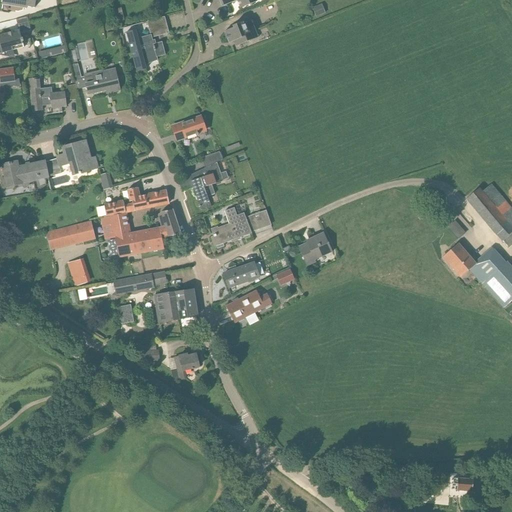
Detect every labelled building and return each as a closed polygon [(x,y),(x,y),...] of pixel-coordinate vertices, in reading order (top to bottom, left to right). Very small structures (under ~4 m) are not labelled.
[(3,0),(3,3),(34,8),(35,0),(3,0)] [(219,0),(222,6),(237,0),(240,8),(256,2),(255,0),(219,0)] [(104,9),(106,2),(98,1),(97,7),(104,9)] [(325,14),(322,5),(313,8),(316,17),(325,14)] [(120,9),(112,11),(115,24),(121,23),(123,22),(120,9)] [(0,35),(0,55),(1,55),(2,53),(12,51),(11,47),(22,45),(20,34),(31,31),(27,17),(16,20),(18,31),(0,35)] [(155,41),(155,40),(153,41),(152,38),(169,34),(165,17),(147,22),(150,35),(138,39),(135,31),(126,33),(137,71),(146,69),(145,65),(158,60),(157,57),(165,55),(162,42),(155,44),(154,41),(155,41)] [(233,26),(234,28),(225,31),(229,43),(235,41),(236,43),(235,44),(236,46),(258,38),(251,21),(243,24),(242,22),(233,26)] [(40,60),(48,58),(46,51),(38,53),(40,60)] [(84,76),(84,77),(84,78),(81,78),(78,64),(70,66),(77,90),(86,88),(88,95),(109,89),(110,93),(119,91),(115,68),(84,76)] [(0,103),(2,104),(3,95),(5,82),(15,80),(13,68),(0,70),(0,103)] [(39,78),(28,79),(32,112),(43,111),(42,106),(51,105),(52,114),(59,113),(59,108),(61,108),(66,107),(65,102),(76,101),(75,91),(76,90),(75,85),(64,88),(64,93),(41,95),(39,78)] [(198,136),(199,133),(204,131),(203,127),(204,126),(201,117),(173,127),(176,135),(177,134),(179,140),(187,137),(195,134),(196,135),(198,136)] [(45,162),(48,177),(61,175),(59,166),(70,163),(73,176),(98,170),(95,158),(90,159),(86,142),(74,144),(62,147),(65,156),(57,158),(57,159),(45,162)] [(205,169),(217,163),(223,161),(219,152),(202,158),(205,169)] [(0,180),(2,189),(7,187),(21,184),(21,182),(38,178),(38,180),(48,177),(45,162),(27,166),(18,167),(17,162),(12,163),(2,165),(5,177),(0,178),(0,180)] [(211,208),(207,197),(214,194),(211,185),(223,182),(217,163),(205,169),(189,176),(196,194),(199,205),(198,205),(199,207),(200,207),(201,210),(211,208)] [(100,173),(105,188),(114,185),(109,171),(100,173)] [(483,194),(479,189),(467,199),(508,248),(511,244),(511,210),(491,186),(483,194)] [(169,204),(166,191),(165,192),(138,198),(136,189),(127,191),(129,200),(131,200),(132,203),(124,205),(123,201),(104,205),(106,218),(100,219),(101,221),(126,216),(125,212),(169,204)] [(214,247),(216,246),(217,249),(224,247),(223,244),(252,234),(251,233),(265,228),(260,213),(245,219),(243,214),(236,216),(233,208),(224,212),(229,224),(218,228),(218,227),(211,229),(213,237),(211,237),(214,247)] [(162,239),(181,235),(173,210),(158,215),(161,228),(149,230),(150,241),(162,239)] [(164,249),(162,239),(150,241),(149,230),(130,233),(126,216),(101,221),(104,236),(114,234),(119,258),(164,249)] [(90,222),(70,227),(74,243),(95,238),(90,222)] [(454,222),(453,222),(448,227),(459,239),(465,234),(454,222)] [(332,252),(324,233),(306,242),(307,244),(298,248),(307,266),(316,262),(315,260),(332,252)] [(443,257),(460,277),(469,270),(503,308),(511,299),(511,268),(506,262),(505,263),(492,248),(475,263),(458,244),(443,257)] [(289,246),(279,250),(281,255),(291,250),(289,246)] [(84,256),(67,262),(76,287),(93,281),(84,256)] [(259,277),(254,263),(224,274),(229,288),(259,277)] [(290,270),(276,276),(280,286),(294,280),(290,270)] [(165,273),(155,275),(114,283),(116,294),(147,288),(147,287),(167,283),(165,273)] [(78,290),(81,300),(88,298),(86,288),(78,290)] [(193,290),(192,290),(155,297),(160,324),(180,320),(176,303),(194,299),(193,290)] [(227,307),(235,323),(271,305),(266,295),(259,298),(256,292),(227,307)] [(180,320),(197,317),(196,307),(195,307),(194,300),(194,299),(176,303),(180,320)] [(134,322),(131,305),(117,308),(120,324),(134,322)] [(144,352),(145,363),(159,361),(158,351),(144,352)] [(196,354),(187,356),(187,354),(179,356),(179,357),(174,358),(177,369),(171,370),(173,381),(186,379),(184,371),(192,369),(193,369),(193,368),(198,367),(199,367),(196,354)] [(469,493),(470,481),(450,479),(449,485),(454,486),(453,491),(469,493)]
